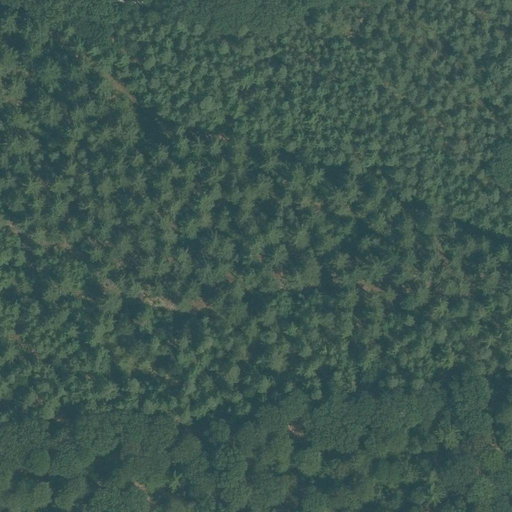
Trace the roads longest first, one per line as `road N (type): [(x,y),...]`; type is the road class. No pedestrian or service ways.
road 1 (track): [(0,453),(511,406)]
road 2 (track): [(293,0),(255,8),(75,0)]
